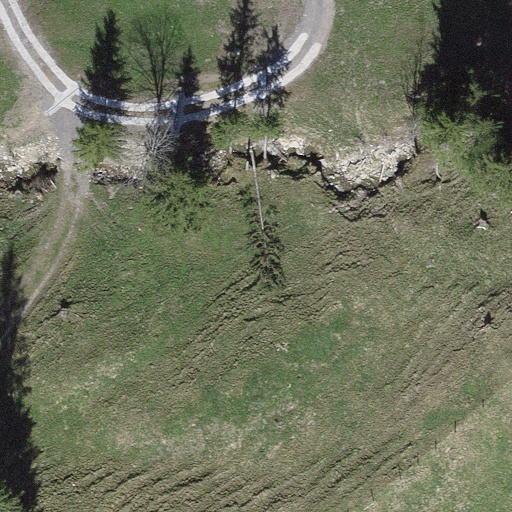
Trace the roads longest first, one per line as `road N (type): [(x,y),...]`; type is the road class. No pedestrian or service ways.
road 1 (track): [(312,0),(311,34),(259,83),(155,115),(61,95),(2,0)]
road 2 (track): [(0,331),(81,204),(61,95)]
